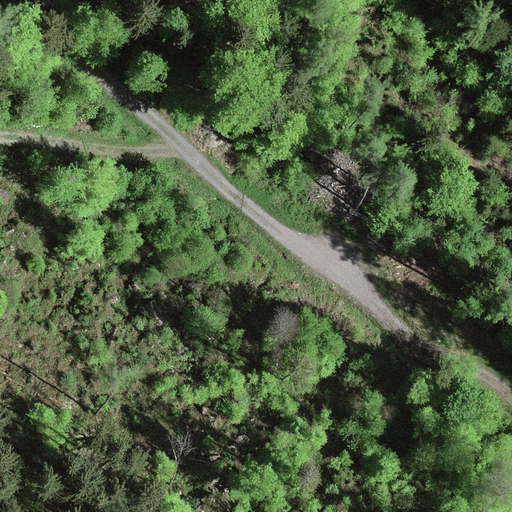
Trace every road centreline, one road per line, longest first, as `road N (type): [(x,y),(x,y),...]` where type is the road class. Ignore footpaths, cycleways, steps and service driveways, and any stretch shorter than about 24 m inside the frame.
road 1 (track): [(42,0),(51,26),(192,151)]
road 2 (track): [(192,151),(144,156),(0,134)]
